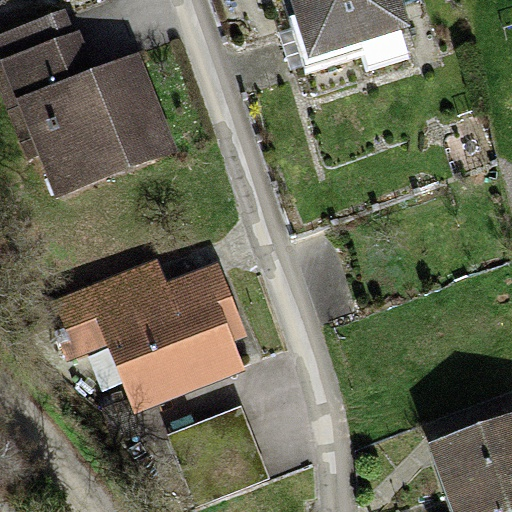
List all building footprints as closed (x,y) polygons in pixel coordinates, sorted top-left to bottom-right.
[(384,0),(274,0),(293,63),(394,33),(384,0)] [(0,89),(7,112),(81,89),(67,46),(0,67),(0,89)] [(81,89),(7,112),(36,199),(161,159),(133,72),(81,89)] [(149,272),(78,300),(124,416),(239,371),(204,281),(160,299),(149,272)] [(240,406),(165,435),(194,508),(269,479),(240,406)] [(511,511),(511,428),(422,458),(440,511),(511,511)]
